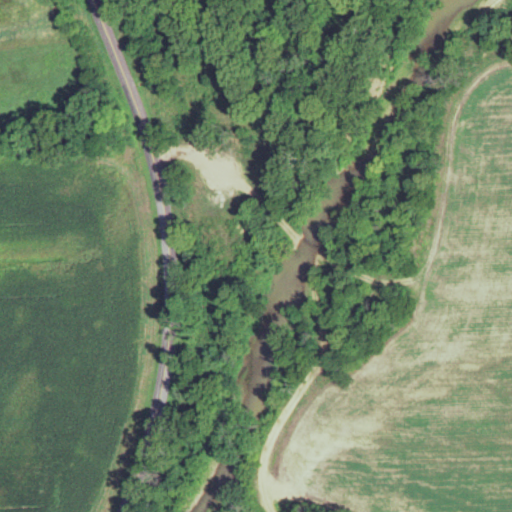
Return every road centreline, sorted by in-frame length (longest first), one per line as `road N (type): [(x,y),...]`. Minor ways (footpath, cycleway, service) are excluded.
road 1 (residential): [(270,511),(259,476),(274,428),(420,276),(439,234),(452,106),(511,46)]
road 2 (tertiary): [(122,511),(156,421),(172,300),(156,179),(93,0)]
